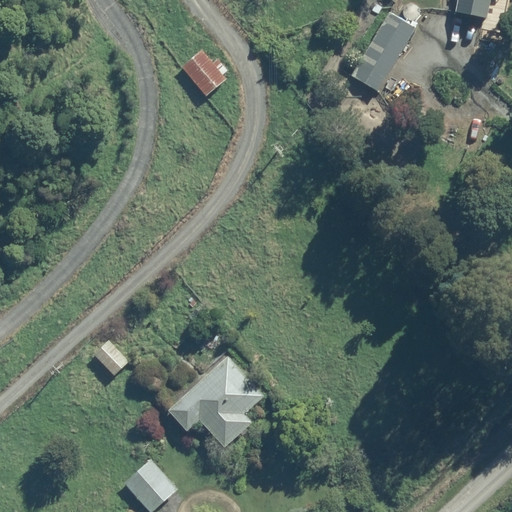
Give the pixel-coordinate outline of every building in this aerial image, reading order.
[(457,0),(455,14),(485,20),(489,0),(457,0)] [(385,11),(348,74),(377,91),(414,28),(385,11)] [(224,80),(220,76),(225,71),(211,53),(205,58),(200,51),(178,69),(203,98),(224,80)] [(92,357),(111,377),(128,361),(109,341),(92,357)] [(225,355),(164,410),(183,431),(196,420),(221,448),(249,422),(241,414),(262,395),(225,355)] [(161,511),(183,493),(154,464),(126,490),(147,511),(161,511)]
